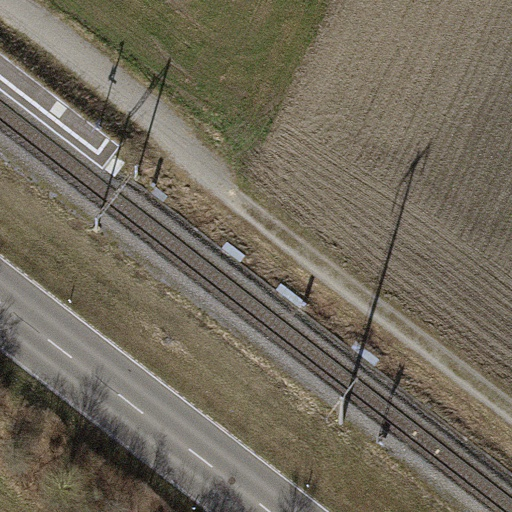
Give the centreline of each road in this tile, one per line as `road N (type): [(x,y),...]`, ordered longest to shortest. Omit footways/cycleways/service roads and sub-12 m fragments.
road 1 (track): [(0,13),(511,404)]
road 2 (secondary): [(0,304),(271,511)]
